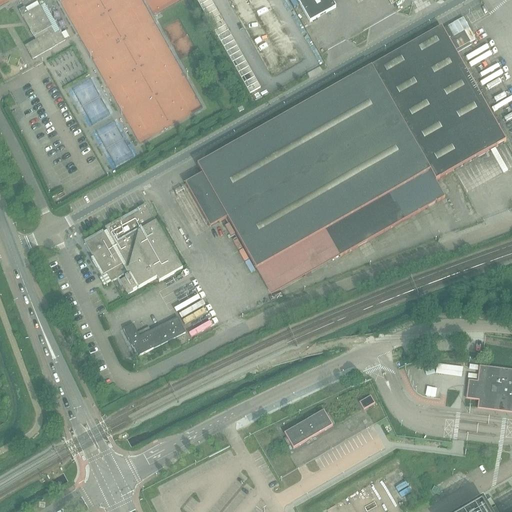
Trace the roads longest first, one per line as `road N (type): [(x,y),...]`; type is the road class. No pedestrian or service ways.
road 1 (unclassified): [(511,224),(255,321),(126,381),(52,229)]
road 2 (unclassified): [(52,229),(459,0)]
road 3 (unclassified): [(109,482),(377,347),(443,323),(511,333)]
road 4 (tertiary): [(109,482),(9,247)]
road 5 (unknown): [(38,82),(72,142),(75,171),(64,184),(55,185),(40,166),(16,93)]
road 6 (unknown): [(377,347),(395,401),(408,413),(450,427),(511,432)]
road 7 (unclassified): [(52,229),(0,119)]
